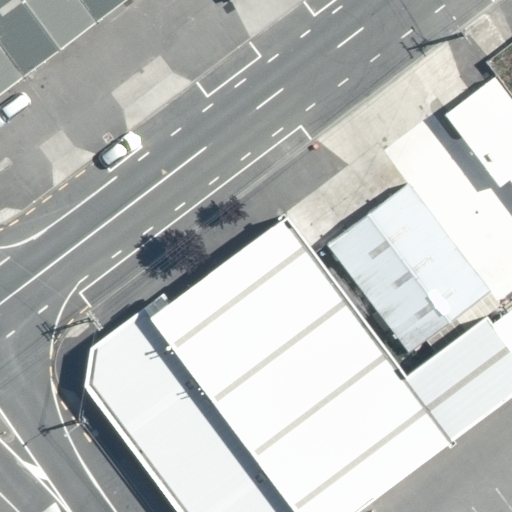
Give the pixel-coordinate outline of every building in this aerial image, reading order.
[(0,0),(0,114),(156,0),(0,0)] [(511,197),(511,130),(456,57),(412,90),(501,207),(511,197)] [(461,273),(377,163),(291,228),(374,338),(461,273)] [(263,214),(133,311),(285,511),(315,511),(511,364),(511,358),(465,297),(376,363),(263,214)] [(160,511),(285,511),(133,311),(119,292),(39,352),(160,511)]
